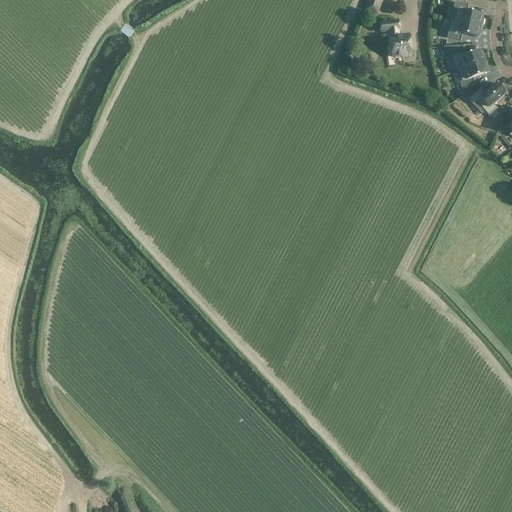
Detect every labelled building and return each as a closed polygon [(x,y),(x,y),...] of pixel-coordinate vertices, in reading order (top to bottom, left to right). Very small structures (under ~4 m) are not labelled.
[(480,23),(481,21),(483,22),(484,16),(482,15),(483,11),(467,8),(468,2),(460,0),(454,0),(453,5),(456,5),(454,17),(480,23)] [(378,13),(381,6),(368,1),(365,8),(378,13)] [(479,30),(481,30),(482,24),(480,24),(480,23),(454,17),(451,29),(449,28),(447,34),(461,37),(462,31),(478,34),(479,30)] [(390,31),(393,58),(401,57),(411,55),(408,36),(399,37),(398,31),(399,31),(398,21),(380,23),(381,32),(390,31)] [(484,60),(484,59),(486,58),(484,52),(482,53),(481,49),(466,53),(464,47),(451,51),(452,56),(455,56),(458,67),(484,60)] [(488,72),(486,67),(488,67),(487,61),(485,62),(484,60),(458,67),(461,79),(459,80),(460,85),(474,82),(472,76),(488,72)] [(504,93),(503,92),(504,91),(500,86),(499,88),(495,83),(482,94),(478,89),(467,98),(471,103),(474,100),(486,115),(495,108),(491,103),(504,93)]
